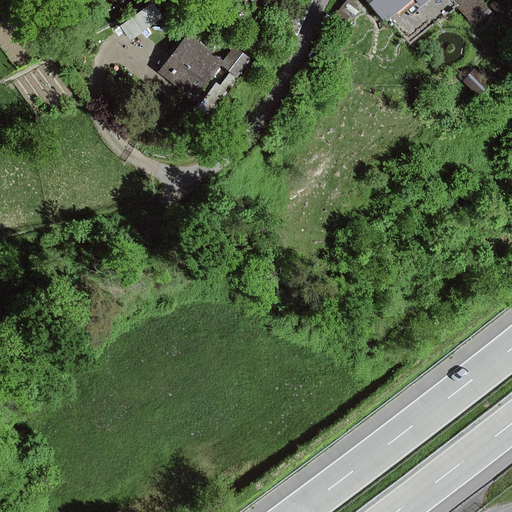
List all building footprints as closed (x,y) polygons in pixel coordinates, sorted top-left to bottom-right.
[(365,0),(383,22),(388,18),(409,44),(457,7),(451,0),(365,0)] [(481,0),(456,0),(478,25),(493,13),(481,0)] [(151,4),(121,26),(131,41),(162,18),(151,4)] [(222,62),(188,36),(160,73),(195,98),(222,62)] [(235,48),(221,66),(237,78),(251,60),(235,48)]
